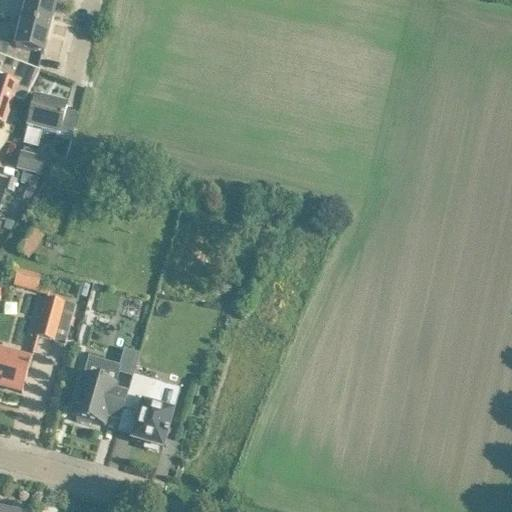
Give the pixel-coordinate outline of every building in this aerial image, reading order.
[(41,0),(25,0),(20,22),(50,29),(56,4),(41,0)] [(43,55),(50,29),(20,22),(14,48),(43,55)] [(0,55),(5,57),(9,46),(0,42),(0,55)] [(0,126),(4,128),(13,100),(23,104),(40,73),(0,57),(0,126)] [(25,139),(23,146),(29,148),(36,150),(37,150),(41,134),(59,138),(58,140),(70,143),(74,128),(62,125),(66,112),(66,109),(47,104),(46,105),(40,103),(41,102),(35,101),(30,120),(25,139)] [(21,155),(17,170),(22,172),(36,175),(40,176),(56,180),(59,169),(43,165),(44,161),(40,160),(26,157),(21,155)] [(28,260),(43,238),(26,226),(10,248),(28,260)] [(48,299),(37,336),(54,341),(65,344),(75,307),(64,304),(48,299)] [(0,351),(0,386),(22,393),(31,360),(0,351)] [(133,378),(133,379),(139,355),(124,351),(117,375),(132,379),(133,378)] [(123,410),(128,393),(117,390),(118,386),(83,376),(71,418),(77,420),(76,423),(89,427),(90,424),(104,428),(107,417),(120,421),(123,410)] [(132,379),(128,393),(123,410),(139,415),(132,442),(145,446),(144,450),(157,454),(158,450),(162,451),(165,439),(167,439),(168,435),(167,434),(172,414),(156,409),(162,387),(133,379),(133,378),(132,379)]
